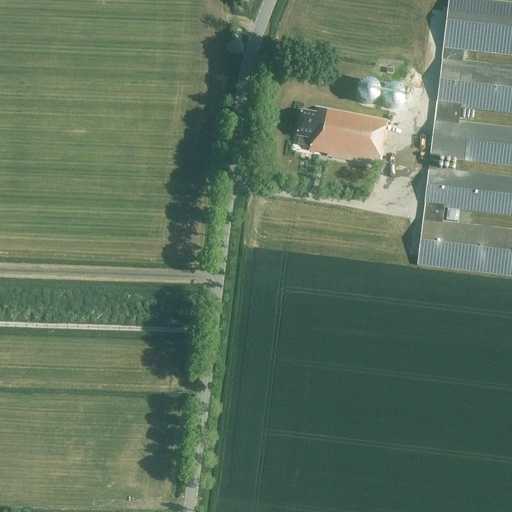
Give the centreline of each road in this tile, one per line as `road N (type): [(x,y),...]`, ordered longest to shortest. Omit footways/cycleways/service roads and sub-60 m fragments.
road 1 (tertiary): [(216,278),(234,118),(272,0)]
road 2 (tertiary): [(188,511),(216,278)]
road 3 (unclassified): [(216,278),(0,271)]
